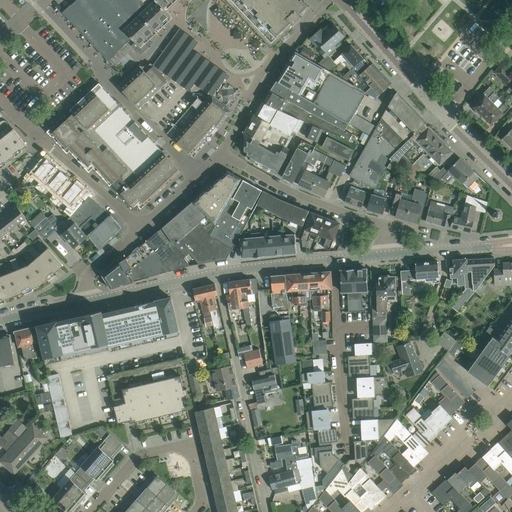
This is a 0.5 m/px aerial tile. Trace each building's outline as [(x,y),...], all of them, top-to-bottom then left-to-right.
[(76,0),(63,13),(108,61),(132,38),(135,42),(146,32),(150,35),(171,15),(170,15),(166,10),(164,8),(172,0),(76,0)] [(304,0),(230,0),(271,43),(292,24),(293,26),(303,17),(301,15),(305,12),(310,6),(304,0)] [(333,45),(344,36),(340,32),(340,30),(337,26),(335,26),(334,25),(330,29),(328,27),(322,32),(320,30),(311,38),(317,44),(318,42),(324,48),(320,51),(326,57),(328,55),(336,48),(333,45)] [(179,31),(154,65),(171,78),(191,52),(193,49),(196,44),(179,31)] [(146,32),(135,42),(136,46),(140,51),(144,52),(147,49),(151,36),(150,35),(146,32)] [(364,59),(352,45),(337,59),(344,67),(346,65),(350,70),(354,66),(363,59),(364,59)] [(312,61),(316,55),(304,48),(301,54),(312,61)] [(355,114),(366,95),(354,88),(356,86),(341,78),(329,71),(322,67),(312,61),(301,54),(296,51),(290,60),(292,61),(289,65),(288,64),(277,81),(276,81),(298,94),(307,99),(350,124),(355,114)] [(191,52),(171,78),(180,85),(200,58),(191,52)] [(319,63),(322,67),(329,71),(336,64),(328,55),(326,57),(319,63)] [(200,58),(180,85),(189,91),(194,84),(209,64),(200,58)] [(389,86),(370,65),(369,66),(363,59),(354,66),(350,70),(341,78),(356,86),(381,101),(390,88),(389,86)] [(209,64),(194,84),(210,95),(212,97),(224,80),(225,79),(226,77),(209,64)] [(139,109),(171,78),(154,65),(148,68),(146,68),(143,67),(120,88),(139,109)] [(511,84),(511,75),(501,65),(494,72),(510,87),(511,84)] [(224,80),(212,97),(229,109),(241,93),(224,80)] [(486,80),(481,85),(486,89),(490,84),(486,80)] [(350,124),(307,99),(298,94),(276,81),(270,91),(284,98),(302,108),(346,132),(350,124)] [(181,171),(173,162),(102,86),(50,135),(67,153),(72,149),(88,166),(93,162),(133,206),(139,207),(143,202),(145,205),(181,171)] [(493,104),(488,98),(495,91),(490,86),(479,97),(480,98),(472,106),(476,109),(474,110),(481,117),(493,104)] [(346,132),(302,108),(284,98),(270,91),(263,102),(263,103),(304,121),(313,125),(323,130),(349,142),(352,135),(346,132)] [(388,159),(408,140),(418,131),(425,124),(406,104),(396,93),(395,94),(381,118),(382,118),(377,127),(372,136),(349,176),(355,179),(360,182),(363,184),(364,183),(375,189),(387,167),(390,161),(388,159)] [(191,155),(215,127),(218,130),(231,111),(229,109),(212,97),(210,95),(204,103),(198,98),(167,134),(191,155)] [(500,118),(511,107),(506,102),(499,109),(493,104),(481,117),(487,123),(488,121),(492,125),(499,117),(500,118)] [(297,135),(304,121),(263,103),(256,115),(255,115),(245,133),(245,134),(246,154),(251,157),(250,159),(277,174),(287,155),(290,149),(285,146),(292,133),(297,135)] [(355,127),(360,117),(355,114),(350,124),(355,127)] [(361,130),(366,120),(360,117),(355,127),(361,130)] [(366,133),(371,123),(366,120),(361,130),(366,133)] [(372,136),(377,127),(371,123),(366,133),(372,136)] [(317,142),(323,130),(313,125),(311,124),(305,137),(317,142)] [(425,155),(441,139),(429,127),(428,127),(425,124),(418,131),(408,140),(388,159),(390,161),(387,167),(397,172),(402,174),(407,176),(411,169),(410,169),(412,167),(414,165),(413,164),(418,159),(423,154),(425,155)] [(27,145),(13,129),(9,132),(6,128),(3,129),(4,130),(0,133),(0,138),(0,139),(0,145),(10,159),(27,145)] [(511,128),(502,139),(511,148),(511,128)] [(337,154),(342,144),(327,137),(322,147),(337,154)] [(446,158),(453,151),(441,139),(425,155),(423,154),(418,159),(413,164),(414,165),(420,171),(430,161),(433,164),(436,161),(440,164),(446,158)] [(298,174),(305,161),(309,151),(312,153),(314,149),(315,147),(301,140),(287,168),(282,177),(293,183),(298,174)] [(349,161),(354,150),(342,144),(337,154),(349,161)] [(0,166),(10,159),(0,145),(0,166)] [(314,166),(321,153),(314,149),(312,153),(309,151),(305,161),(314,166)] [(45,160),(34,173),(42,179),(35,187),(43,193),(49,185),(54,178),(48,173),(55,165),(46,158),(45,160)] [(479,177),(460,158),(448,170),(468,188),(479,177)] [(340,177),(346,166),(335,159),(329,171),(334,173),(340,177)] [(311,190),(317,177),(311,173),(314,167),(308,164),(303,175),(299,184),(311,190)] [(432,179),(440,170),(437,166),(427,176),(432,179)] [(444,167),(440,170),(432,179),(434,180),(439,182),(448,172),(444,167)] [(416,182),(419,173),(411,169),(407,176),(405,178),(416,182)] [(54,178),(49,185),(56,191),(49,199),(57,205),(63,197),(69,190),(68,190),(62,185),(69,177),(61,170),(54,178)] [(215,226),(229,201),(237,188),(242,179),(227,171),(192,202),(215,226)] [(324,196),(333,176),(334,173),(329,171),(325,180),(317,177),(311,190),(324,196)] [(397,185),(402,174),(397,172),(391,182),(397,185)] [(434,180),(432,179),(427,176),(424,186),(431,188),(434,180)] [(249,218),(254,210),(252,209),(262,190),(243,180),(239,189),(233,198),(240,202),(238,206),(229,201),(215,226),(209,236),(232,249),(249,218)] [(69,190),(63,197),(70,203),(63,211),(71,217),(83,203),(76,197),(83,189),(75,182),(68,190),(69,190)] [(362,208),(367,192),(351,186),(345,202),(361,208),(362,208)] [(421,216),(427,193),(426,193),(426,191),(415,188),(411,202),(406,220),(417,223),(419,215),(421,216)] [(308,211),(277,199),(264,192),(257,204),(283,218),(302,226),(308,211)] [(406,220),(411,202),(401,199),(402,195),(396,193),(395,198),(392,207),(398,209),(396,217),(406,220)] [(382,214),(385,204),(387,199),(372,195),(367,209),(382,214)] [(473,222),(476,210),(485,212),(485,213),(488,202),(467,195),(467,196),(468,196),(466,204),(464,204),(461,219),(453,217),(451,228),(470,232),(473,222)] [(111,215),(89,196),(83,203),(71,217),(70,218),(71,218),(88,236),(111,215)] [(209,236),(215,226),(192,202),(162,227),(163,228),(159,231),(158,231),(166,240),(169,237),(177,250),(184,258),(189,266),(226,259),(232,249),(209,236)] [(452,216),(453,209),(446,207),(445,210),(437,208),(438,205),(431,203),(428,212),(426,221),(449,227),(452,216)] [(26,217),(22,212),(16,204),(7,211),(18,224),(26,217)] [(18,224),(7,211),(0,216),(0,218),(9,230),(18,224)] [(319,234),(325,218),(311,212),(301,238),(301,239),(308,242),(311,232),(319,234)] [(90,238),(88,236),(71,218),(65,224),(62,221),(60,223),(53,214),(48,219),(47,218),(35,228),(40,234),(45,240),(57,229),(65,238),(65,239),(65,240),(66,241),(67,241),(68,241),(74,248),(79,244),(79,245),(82,242),(83,244),(90,238)] [(99,248),(122,227),(111,215),(88,236),(90,238),(99,248)] [(9,230),(0,218),(0,236),(1,237),(9,230)] [(330,250),(340,223),(325,218),(319,234),(327,237),(323,247),(330,250)] [(39,235),(35,230),(28,236),(33,240),(39,235)] [(184,258),(177,250),(169,237),(166,240),(158,231),(146,241),(146,242),(158,256),(161,259),(160,261),(169,272),(189,266),(184,258)] [(262,237),(263,237),(263,232),(251,233),(251,235),(253,256),(253,257),(265,256),(265,255),(264,255),(262,237)] [(294,234),(284,235),(286,254),(296,253),(297,253),(295,234),(294,234)] [(251,235),(243,236),(243,239),(240,239),(242,257),(253,256),(251,235)] [(286,254),(284,235),(273,236),(275,255),(274,255),(286,254)] [(275,255),(273,236),(263,237),(262,237),(264,255),(265,255),(274,255),(275,255)] [(112,288),(169,272),(160,261),(161,259),(146,242),(140,247),(139,250),(136,252),(135,251),(104,276),(106,279),(105,280),(104,281),(104,282),(105,283),(105,284),(106,285),(107,285),(108,285),(110,285),(112,288)] [(19,253),(24,248),(21,245),(16,249),(15,247),(11,250),(14,254),(19,253)] [(51,277),(63,266),(57,258),(48,248),(40,255),(33,247),(28,251),(35,259),(28,265),(41,285),(48,279),(49,281),(53,278),(51,277)] [(41,285),(28,265),(20,268),(16,258),(10,260),(14,271),(5,275),(13,296),(28,291),(29,292),(33,291),(33,289),(41,285)] [(458,314),(483,281),(486,277),(495,265),(495,258),(464,260),(465,285),(465,288),(450,307),(458,314)] [(465,285),(464,260),(454,260),(455,268),(451,269),(452,278),(458,277),(459,285),(465,285)] [(440,280),(438,261),(416,263),(416,270),(408,270),(409,279),(401,280),(402,290),(402,294),(411,294),(410,281),(418,281),(418,280),(425,280),(425,282),(438,281),(438,282),(440,281),(440,280)] [(511,262),(503,263),(503,269),(494,269),(494,281),(511,280),(511,262)] [(355,299),(354,269),(342,269),(342,270),(341,270),(342,292),(348,292),(348,300),(355,299)] [(368,291),(367,269),(354,269),(355,299),(362,299),(362,291),(368,291)] [(322,305),(320,272),(309,273),(310,299),(313,299),(314,312),(322,311),(322,305)] [(331,272),(320,272),(322,305),(324,305),(329,304),(328,290),(332,290),(331,272)] [(306,300),(310,299),(309,273),(298,274),(300,305),(306,305),(306,300)] [(298,274),(286,275),(287,290),(292,290),(292,303),(297,303),(298,305),(300,305),(298,274)] [(0,301),(13,296),(5,275),(0,276),(0,301)] [(284,275),(271,276),(273,295),(272,295),(273,309),(281,308),(281,311),(289,311),(287,293),(285,293),(285,285),(284,275)] [(396,295),(395,287),(395,277),(389,277),(389,276),(380,276),(380,280),(376,280),(376,290),(377,306),(377,312),(388,311),(387,295),(396,295)] [(252,326),(249,302),(256,301),(255,294),(258,293),(259,293),(257,279),(257,278),(240,280),(239,280),(243,308),(245,320),(246,319),(247,326),(247,327),(252,326)] [(450,288),(452,281),(447,279),(444,286),(450,288)] [(243,308),(239,280),(229,282),(230,294),(227,295),(229,309),(237,308),(237,309),(243,308)] [(220,326),(214,299),(218,298),(215,284),(204,286),(210,315),(211,315),(214,327),(220,326)] [(210,315),(204,286),(194,289),(197,303),(201,302),(205,317),(210,315)] [(444,286),(440,298),(446,300),(450,288),(444,286)] [(101,311),(38,326),(47,364),(110,349),(110,347),(179,330),(171,298),(102,314),(101,311)] [(377,306),(373,306),(373,324),(386,324),(386,312),(377,312),(377,306)] [(330,322),(330,311),(322,311),(323,322),(330,322)] [(290,318),(270,321),(274,348),(276,365),(297,362),(290,318)] [(511,319),(497,340),(492,337),(468,371),(488,386),(509,358),(507,356),(511,348),(511,319)] [(34,344),(38,343),(34,327),(24,329),(32,360),(34,359),(35,360),(38,359),(34,344)] [(32,360),(24,329),(15,332),(19,347),(22,346),(26,361),(32,360)] [(454,343),(456,340),(444,332),(437,342),(449,351),(454,343)] [(0,366),(16,364),(11,341),(10,335),(0,336),(0,366)] [(416,360),(410,342),(399,346),(403,358),(391,362),(391,363),(387,364),(390,374),(394,372),(394,373),(407,368),(410,376),(423,371),(419,359),(416,360)] [(348,356),(349,366),(370,365),(369,353),(380,352),(379,349),(378,343),(356,344),(357,355),(348,356)] [(248,369),(263,365),(259,350),(244,354),(248,369)] [(314,372),(313,359),(302,360),(304,373),(314,372)] [(371,378),(370,365),(349,366),(349,377),(358,376),(359,387),(388,386),(385,377),(371,378)] [(229,399),(239,397),(232,366),(212,370),(213,375),(212,376),(211,376),(211,377),(210,378),(210,380),(210,381),(211,382),(212,383),(213,384),(214,384),(216,384),(217,390),(227,388),(229,399)] [(278,391),(277,384),(275,375),(279,374),(277,367),(269,369),(259,372),(260,377),(252,379),(257,401),(258,404),(268,401),(266,393),(278,391)] [(331,382),(325,382),(323,371),(302,374),(303,383),(312,382),(314,396),(332,394),(331,382)] [(47,376),(48,382),(60,379),(58,374),(47,376)] [(185,395),(188,395),(187,389),(184,389),(181,375),(166,379),(166,376),(165,376),(166,379),(138,385),(137,383),(137,386),(122,389),(124,397),(113,400),(118,423),(124,422),(123,418),(129,417),(130,423),(145,420),(146,422),(146,419),(174,413),(174,416),(175,415),(174,413),(189,410),(185,395)] [(464,401),(440,375),(432,382),(445,396),(438,403),(440,405),(440,404),(443,408),(450,415),(464,401)] [(61,385),(60,379),(48,382),(49,387),(61,385)] [(62,390),(61,385),(49,387),(51,393),(62,390)] [(391,394),(388,386),(359,387),(359,398),(352,398),(353,409),(374,408),(374,395),(391,394)] [(64,396),(62,390),(51,393),(52,399),(64,396)] [(52,402),(50,392),(35,395),(38,404),(52,402)] [(334,407),(332,394),(314,396),(315,411),(306,412),(307,421),(329,418),(328,407),(334,407)] [(65,401),(64,396),(52,399),(53,404),(65,401)] [(54,410),(66,407),(65,401),(53,404),(54,410)] [(257,401),(249,403),(250,409),(259,407),(258,404),(257,401)] [(52,403),(44,404),(46,410),(46,411),(53,409),(52,403)] [(453,418),(450,415),(443,408),(440,404),(440,405),(432,412),(433,413),(444,425),(445,426),(453,418)] [(67,413),(66,407),(54,410),(56,415),(67,413)] [(196,411),(199,422),(216,418),(213,407),(196,411)] [(425,420),(414,407),(406,415),(419,429),(412,435),(412,436),(423,448),(424,448),(438,434),(437,433),(425,420)] [(375,420),(374,408),(353,409),(353,419),(362,418),(362,429),(389,428),(396,419),(375,420)] [(69,418),(67,413),(56,415),(57,421),(69,418)] [(433,413),(425,420),(437,433),(438,434),(446,427),(445,426),(444,425),(433,413)] [(70,424),(69,418),(57,421),(58,426),(70,424)] [(218,428),(216,418),(199,422),(201,432),(218,428)] [(330,429),(329,418),(307,421),(308,430),(317,429),(319,443),(338,441),(336,428),(330,429)] [(20,419),(11,429),(21,438),(29,428),(20,419)] [(413,466),(428,452),(424,448),(423,448),(412,436),(412,435),(397,419),(385,435),(390,441),(397,435),(409,448),(402,454),(407,459),(413,466)] [(71,429),(70,424),(58,426),(59,432),(71,429)] [(33,425),(0,461),(14,474),(20,468),(18,466),(35,446),(37,449),(47,438),(33,425)] [(221,439),(218,428),(201,432),(204,443),(221,439)] [(378,443),(389,428),(362,429),(363,440),(354,441),(355,460),(361,465),(368,456),(367,441),(374,440),(378,443)] [(72,435),(71,429),(59,432),(61,438),(72,435)] [(511,431),(498,444),(509,456),(510,455),(511,453),(511,431)] [(99,447),(90,456),(107,472),(114,464),(112,463),(114,460),(111,457),(115,452),(122,444),(124,446),(124,445),(110,433),(104,440),(106,442),(101,448),(99,447)] [(282,436),(282,435),(267,438),(269,445),(283,443),(283,442),(282,436)] [(402,454),(390,441),(385,435),(372,452),(373,453),(375,455),(376,455),(378,457),(384,451),(396,464),(390,470),(389,470),(401,482),(415,468),(413,466),(407,459),(402,454)] [(223,449),(221,439),(204,443),(206,453),(223,449)] [(286,457),(288,471),(298,468),(299,468),(313,464),(312,456),(309,457),(308,452),(300,454),(298,447),(302,447),(301,442),(297,439),(292,439),(293,444),(276,447),(278,461),(281,461),(281,458),(286,457)] [(511,458),(510,455),(509,456),(498,444),(492,450),(491,449),(482,456),(483,457),(484,457),(495,469),(501,463),(511,474),(511,458)] [(340,459),(339,459),(337,461),(334,458),(332,445),(315,447),(316,458),(320,458),(321,467),(328,473),(323,480),(323,485),(326,488),(345,464),(340,460),(340,459)] [(226,460),(223,449),(206,453),(208,464),(226,460)] [(389,470),(390,470),(378,457),(376,455),(375,455),(373,458),(368,462),(384,480),(379,484),(384,489),(386,487),(393,494),(403,484),(401,482),(389,470)] [(107,472),(90,456),(76,473),(90,484),(88,483),(93,477),(97,480),(99,477),(101,479),(107,472)] [(508,483),(495,469),(484,457),(483,457),(477,463),(476,462),(468,469),(469,470),(469,471),(478,480),(478,481),(480,483),(487,476),(500,491),(508,483)] [(228,470),(226,460),(208,464),(211,474),(228,470)] [(317,501),(313,464),(299,468),(303,481),(300,482),(301,487),(307,507),(308,511),(313,505),(317,501)] [(478,480),(469,471),(469,470),(468,469),(465,466),(457,473),(458,474),(468,486),(470,488),(478,481),(478,480)] [(303,481),(299,468),(298,468),(288,471),(269,477),(272,489),(274,489),(275,494),(285,491),(289,490),(287,484),(297,481),(298,483),(300,482),(303,481)] [(360,468),(349,483),(348,484),(353,489),(360,483),(367,491),(360,497),(368,506),(371,510),(386,495),(360,468)] [(368,506),(360,497),(353,489),(348,484),(349,483),(342,469),(326,490),(331,495),(338,489),(349,501),(343,507),(342,508),(346,511),(361,511),(362,511),(368,506)] [(231,481),(228,470),(211,474),(213,485),(231,481)] [(157,495),(167,483),(155,472),(144,484),(157,495)] [(468,486),(458,474),(457,473),(456,472),(448,479),(448,480),(460,493),(461,493),(468,486)] [(89,485),(90,484),(76,473),(62,489),(79,504),(86,496),(84,495),(86,492),(83,489),(88,483),(89,485)] [(467,511),(473,507),(461,493),(460,493),(448,480),(448,479),(432,493),(443,505),(451,498),(460,509),(456,511),(467,511)] [(233,491),(231,481),(213,485),(216,495),(233,491)] [(180,494),(167,483),(157,495),(169,506),(180,494)] [(146,507),(157,495),(144,484),(134,496),(146,507)] [(79,504),(62,489),(48,505),(55,511),(62,511),(65,509),(68,511),(69,511),(71,510),(73,511),(79,504)] [(346,511),(342,508),(343,507),(331,495),(326,490),(319,498),(331,511),(346,511)] [(236,502),(233,491),(216,495),(218,506),(236,502)] [(152,511),(164,511),(169,506),(157,495),(146,507),(152,511)] [(128,511),(142,511),(146,507),(134,496),(124,508),(128,511)] [(491,498),(487,502),(491,507),(496,503),(491,498)] [(237,511),(236,502),(218,506),(219,511),(237,511)]
